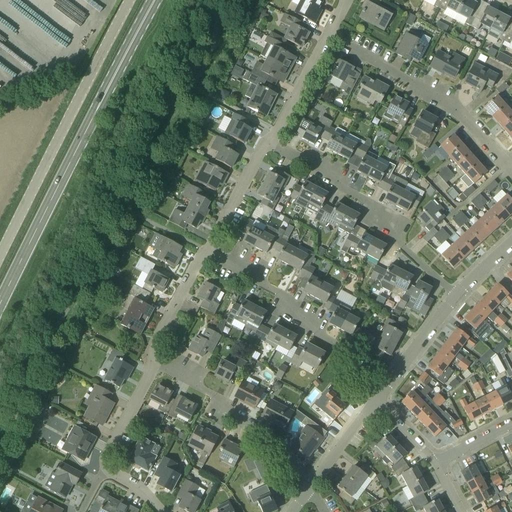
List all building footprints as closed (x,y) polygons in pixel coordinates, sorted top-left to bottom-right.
[(299,0),(297,6),(293,13),(313,24),(318,15),(315,14),(321,2),(318,0),(299,0)] [(364,9),(359,18),(379,29),(384,19),(388,22),(393,13),(379,6),(381,0),(364,0),(360,7),(364,9)] [(433,0),(436,1),(434,6),(439,9),(443,0),(433,0)] [(457,15),(464,0),(443,0),(439,9),(445,12),(446,9),(457,15)] [(478,0),(477,0),(475,4),(467,0),(464,0),(457,15),(466,20),(464,23),(471,27),(472,25),(484,2),(478,0)] [(498,14),(487,8),(489,5),(484,2),(472,25),(478,29),(480,25),(490,30),(498,14)] [(265,22),(269,16),(265,14),(267,11),(263,9),(259,18),(265,22)] [(283,38),(301,48),(309,34),(295,27),(298,21),(284,14),(279,22),(289,27),(283,38)] [(498,14),(490,30),(487,35),(497,41),(498,39),(504,42),(511,26),(511,17),(510,16),(508,19),(498,14)] [(261,36),(254,32),(252,37),(259,41),(261,36)] [(407,56),(418,62),(431,39),(422,34),(419,39),(407,33),(395,54),(405,59),(407,56)] [(266,58),(289,70),(296,58),(282,51),(284,46),(267,36),(264,42),(273,47),(266,58)] [(437,71),(438,69),(454,78),(464,59),(453,53),(451,57),(439,51),(430,67),(437,71)] [(269,76),(283,83),(289,70),(266,58),(263,65),(257,62),(251,73),(266,81),(269,76)] [(352,71),(353,68),(337,60),(329,76),(342,82),(338,89),(349,94),(359,75),(352,71)] [(496,79),(473,67),(464,83),(474,88),(480,91),(484,84),(491,88),(496,79)] [(266,116),(271,106),(276,96),(267,91),(268,90),(262,88),(266,81),(251,73),(247,71),(243,79),(256,86),(246,107),(257,112),(257,111),(266,116)] [(359,87),(361,87),(356,97),(372,106),(375,102),(380,105),(388,88),(378,82),(377,85),(364,78),(359,87)] [(507,80),(495,90),(499,95),(511,84),(507,80)] [(315,91),(312,97),(319,101),(323,95),(315,91)] [(506,105),(497,96),(483,108),(492,117),(506,105)] [(390,120),(403,127),(412,111),(406,107),(408,104),(395,97),(387,112),(393,115),(390,120)] [(500,127),(511,116),(511,112),(506,105),(492,117),(500,127)] [(415,142),(425,148),(427,149),(435,136),(429,133),(437,120),(422,112),(413,128),(421,132),(415,142)] [(229,136),(244,144),(251,130),(246,127),(248,121),(233,113),(231,119),(236,122),(229,136)] [(296,135),(302,138),(302,139),(313,145),(318,136),(323,139),(329,127),(332,122),(321,116),(316,126),(310,123),(310,124),(303,120),(296,135)] [(509,137),(511,133),(511,116),(500,127),(509,137)] [(326,148),(329,150),(329,151),(332,152),(332,151),(337,154),(345,139),(348,134),(337,128),(336,130),(329,127),(323,139),(329,142),(326,148)] [(348,134),(345,139),(337,154),(348,160),(352,154),(357,156),(363,145),(358,142),(360,140),(348,134)] [(394,143),(397,138),(391,135),(388,140),(394,143)] [(453,135),(440,146),(448,156),(462,144),(453,135)] [(214,159),(231,168),(238,155),(230,151),(233,145),(216,136),(209,149),(217,153),(214,159)] [(366,138),(363,145),(357,156),(362,159),(356,171),(360,173),(363,175),(367,177),(376,162),(365,156),(369,148),(371,144),(370,140),(366,138)] [(390,144),(388,149),(394,153),(397,148),(390,144)] [(426,159),(438,149),(434,144),(422,154),(426,159)] [(470,154),(462,144),(448,156),(457,165),(470,154)] [(478,163),(470,154),(457,165),(465,175),(478,163)] [(194,181),(214,191),(221,178),(224,180),(228,174),(204,161),(194,181)] [(376,162),(367,177),(379,183),(377,187),(382,190),(390,174),(395,166),(389,163),(387,168),(376,162)] [(487,173),(478,163),(465,175),(462,178),(467,183),(461,188),(465,191),(462,193),(466,198),(475,190),(471,187),(487,173)] [(441,179),(450,171),(446,167),(437,174),(441,179)] [(269,172),(263,184),(279,192),(281,187),(284,188),(290,177),(278,170),(275,176),(269,172)] [(441,179),(445,183),(454,176),(450,171),(441,179)] [(414,173),(411,178),(417,181),(420,176),(414,173)] [(384,200),(395,206),(404,190),(407,183),(390,174),(382,190),(388,193),(384,200)] [(485,188),(485,189),(489,193),(498,185),(494,180),(485,188)] [(302,188),(296,185),(290,197),(296,200),(294,204),(305,210),(308,204),(316,188),(305,182),(302,188)] [(208,211),(205,210),(209,203),(200,198),(203,192),(187,184),(181,196),(190,201),(187,207),(205,216),(208,211)] [(279,192),(263,184),(257,195),(263,198),(260,204),(272,210),(279,199),(276,197),(279,192)] [(328,207),(322,204),(328,194),(324,192),(324,191),(322,190),(321,191),(316,188),(308,204),(305,210),(316,216),(314,220),(320,223),(328,207)] [(404,190),(395,206),(407,212),(410,206),(415,209),(422,197),(416,194),(410,191),(409,193),(404,190)] [(479,194),(475,198),(482,207),(487,203),(479,194)] [(497,203),(509,217),(511,213),(511,200),(506,195),(497,203)] [(470,202),(478,211),(482,207),(475,198),(470,202)] [(325,226),(326,223),(338,229),(348,209),(337,203),(333,210),(328,207),(320,223),(325,226)] [(423,229),(428,233),(433,228),(445,217),(441,213),(444,211),(439,204),(435,207),(431,203),(423,210),(424,212),(418,218),(426,226),(423,229)] [(487,212),(500,225),(509,217),(497,203),(487,212)] [(195,228),(199,221),(202,223),(205,216),(187,207),(183,214),(174,209),(168,221),(183,229),(186,223),(195,228)] [(474,208),(470,212),(475,217),(479,214),(474,208)] [(338,229),(349,235),(349,234),(351,230),(359,215),(356,213),(353,211),(353,212),(348,209),(338,229)] [(468,220),(461,212),(460,211),(456,215),(464,224),(468,220)] [(478,221),(490,234),(500,225),(487,212),(478,221)] [(451,220),(452,220),(459,228),(464,224),(456,215),(451,220)] [(238,237),(244,240),(243,241),(247,243),(246,245),(249,246),(250,245),(255,247),(263,232),(252,226),(256,219),(250,216),(238,237)] [(469,229),(481,243),(490,234),(478,221),(469,229)] [(299,242),(304,232),(303,228),(294,224),(295,228),(298,229),(300,235),(298,237),(299,242)] [(267,225),(263,232),(255,247),(266,253),(269,247),(275,250),(283,235),(285,232),(279,229),(278,231),(267,225)] [(426,243),(427,243),(433,237),(441,245),(445,241),(437,233),(437,232),(433,228),(428,233),(422,239),(426,243)] [(437,233),(445,241),(450,237),(442,228),(437,232),(437,233)] [(459,238),(471,251),(481,243),(469,229),(459,238)] [(355,237),(349,234),(349,235),(343,247),(341,251),(346,254),(355,237)] [(375,240),(364,234),(360,240),(355,237),(346,254),(353,257),(355,258),(357,257),(358,255),(365,259),(367,256),(375,240)] [(277,259),(281,261),(280,262),(283,264),(283,263),(289,265),(297,250),(298,247),(288,242),(290,239),(283,235),(275,250),(280,253),(277,259)] [(156,259),(174,268),(181,255),(178,253),(181,247),(167,240),(161,236),(154,248),(155,249),(152,255),(152,256),(157,259),(156,259)] [(450,246),(462,260),(471,251),(459,238),(450,246)] [(386,246),(382,244),(383,243),(380,242),(375,240),(367,256),(378,261),(386,246)] [(297,250),(289,265),(300,271),(298,275),(303,278),(310,266),(316,255),(309,251),(299,246),(298,247),(297,250)] [(440,255),(453,269),(462,260),(450,246),(440,255)] [(320,247),(316,254),(322,257),(326,251),(320,247)] [(153,289),(161,293),(168,279),(149,270),(153,264),(140,257),(134,268),(149,276),(142,289),(150,294),(153,289)] [(343,261),(340,267),(346,270),(349,264),(343,261)] [(391,293),(402,272),(390,265),(387,272),(382,269),(376,281),(381,284),(382,289),(391,293)] [(306,295),(308,296),(309,295),(314,298),(322,282),(311,276),(315,269),(310,266),(303,278),(309,280),(303,292),(306,293),(306,295)] [(376,281),(382,269),(376,266),(369,278),(376,281)] [(348,273),(342,270),(340,274),(341,278),(345,280),(348,273)] [(401,298),(397,306),(403,309),(409,297),(414,288),(409,285),(413,277),(402,272),(391,293),(401,298)] [(107,290),(115,294),(119,285),(112,281),(107,290)] [(314,298),(325,303),(323,307),(329,310),(335,298),(330,295),(334,288),(322,282),(314,298)] [(426,297),(431,289),(417,282),(414,288),(409,297),(416,300),(411,309),(424,316),(432,300),(426,297)] [(204,300),(200,307),(214,314),(223,296),(218,293),(220,290),(205,283),(197,297),(204,300)] [(511,298),(497,284),(488,293),(500,304),(504,308),(510,303),(511,304),(511,303),(511,298)] [(120,323),(139,334),(152,309),(144,305),(150,294),(142,289),(133,285),(121,307),(127,310),(120,323)] [(500,304),(488,293),(480,302),(491,312),(500,304)] [(332,327),(334,328),(335,327),(340,330),(349,314),(352,307),(341,301),(335,298),(329,310),(334,313),(329,323),(332,325),(332,327)] [(231,325),(234,320),(245,326),(255,306),(244,300),(240,307),(235,304),(225,322),(231,325)] [(500,327),(503,324),(497,318),(491,312),(480,302),(472,310),(483,321),(487,317),(492,322),(493,321),(500,328),(500,327)] [(244,327),(249,330),(255,333),(253,337),(259,340),(265,328),(260,325),(266,312),(263,310),(263,309),(261,308),(260,309),(255,306),(245,326),(244,327)] [(403,310),(397,306),(393,313),(399,316),(403,310)] [(483,321),(472,310),(463,319),(481,336),(484,332),(478,326),(483,321)] [(340,330),(351,335),(349,339),(355,342),(361,330),(356,327),(360,320),(349,314),(340,330)] [(500,314),(497,318),(503,324),(507,321),(500,314)] [(403,327),(407,320),(400,317),(397,323),(403,327)] [(188,350),(202,357),(208,346),(214,349),(221,336),(224,320),(221,318),(214,332),(206,328),(201,338),(196,335),(188,350)] [(386,325),(380,337),(396,345),(402,333),(395,330),(398,324),(394,322),(387,319),(387,318),(383,324),(386,325)] [(286,331),(274,324),(271,330),(265,328),(259,340),(276,348),(277,346),(286,331)] [(456,329),(449,338),(461,348),(466,342),(471,347),(472,347),(476,343),(456,329)] [(286,331),(277,346),(286,351),(288,352),(296,336),(293,334),(293,333),(291,332),(290,333),(286,331)] [(368,352),(380,358),(383,352),(390,356),(392,352),(393,353),(394,350),(393,350),(396,345),(380,337),(374,347),(372,346),(368,352)] [(442,348),(454,357),(461,348),(449,338),(442,348)] [(315,370),(324,353),(306,344),(303,350),(298,347),(289,363),(299,368),(301,363),(315,370)] [(498,346),(492,351),(496,355),(501,349),(498,346)] [(454,357),(442,348),(434,358),(447,367),(454,357)] [(119,388),(126,374),(128,376),(133,368),(122,362),(125,355),(113,349),(107,360),(112,363),(103,379),(119,388)] [(497,355),(503,368),(509,365),(504,356),(506,354),(504,349),(497,355)] [(490,359),(495,354),(489,350),(484,355),(490,359)] [(503,368),(497,355),(491,360),(499,375),(505,372),(503,368)] [(235,366),(223,360),(214,376),(228,383),(232,374),(239,378),(247,363),(239,358),(235,366)] [(447,367),(434,358),(427,368),(447,382),(449,378),(442,373),(447,367)] [(463,358),(460,362),(467,367),(470,363),(463,358)] [(467,367),(460,362),(457,366),(464,372),(467,367)] [(275,376),(281,379),(288,367),(282,364),(275,376)] [(422,383),(428,376),(423,372),(417,380),(422,383)] [(316,388),(321,384),(317,379),(312,383),(316,388)] [(495,391),(502,405),(511,399),(511,397),(502,379),(497,382),(501,388),(495,391)] [(235,397),(241,400),(240,401),(254,408),(263,391),(243,380),(235,397)] [(477,382),(481,390),(485,388),(481,380),(477,382)] [(279,391),(282,385),(276,382),(273,388),(279,391)] [(481,390),(477,382),(473,385),(476,393),(481,390)] [(83,416),(102,426),(114,404),(107,400),(111,393),(95,385),(84,404),(88,406),(83,416)] [(171,393),(157,385),(149,400),(160,405),(158,410),(167,415),(174,400),(169,397),(171,393)] [(410,411),(421,400),(425,397),(416,388),(401,402),(410,411)] [(333,421),(345,407),(339,402),(340,401),(329,391),(324,397),(326,399),(319,409),(333,421)] [(485,397),(492,410),(502,405),(495,391),(485,397)] [(431,400),(434,404),(441,397),(438,394),(431,400)] [(441,397),(434,404),(438,408),(445,401),(441,397)] [(474,403),(481,416),(492,410),(485,397),(474,403)] [(177,415),(188,421),(196,406),(182,398),(179,403),(174,400),(167,415),(174,419),(177,415)] [(271,422),(272,420),(284,427),(293,411),(271,399),(261,417),(271,422)] [(459,402),(470,422),(481,416),(474,403),(467,406),(464,399),(459,402)] [(421,400),(410,411),(418,420),(429,409),(421,400)] [(429,409),(418,420),(427,429),(438,418),(429,409)] [(306,427),(311,421),(300,413),(295,419),(306,427),(291,446),(307,458),(316,445),(317,446),(323,439),(306,427)] [(438,418),(427,429),(435,437),(446,427),(438,418)] [(460,420),(458,421),(451,424),(454,429),(462,424),(460,420)] [(202,453),(197,462),(203,465),(217,438),(205,432),(206,430),(198,426),(188,446),(202,453)] [(62,450),(83,461),(95,438),(74,427),(62,450)] [(397,444),(387,435),(383,439),(379,434),(368,445),(373,449),(375,447),(384,456),(397,444)] [(151,453),(155,445),(140,437),(128,461),(148,472),(156,456),(151,453)] [(222,462),(233,467),(241,451),(234,447),(235,445),(232,444),(232,443),(230,442),(229,442),(224,440),(219,450),(222,451),(219,458),(223,460),(222,462)] [(406,454),(397,444),(384,456),(393,466),(391,468),(393,472),(405,464),(401,458),(406,454)] [(283,452),(288,457),(291,454),(292,452),(288,447),(283,452)] [(492,455),(495,460),(502,456),(500,451),(492,455)] [(180,475),(173,472),(177,464),(164,457),(154,475),(160,478),(157,484),(171,492),(180,475)] [(246,472),(253,469),(250,459),(242,462),(246,472)] [(271,475),(269,469),(266,462),(258,466),(263,478),(271,475)] [(44,486),(65,498),(73,484),(76,485),(81,474),(60,463),(54,474),(52,472),(44,486)] [(407,488),(422,480),(415,467),(410,470),(405,464),(393,472),(397,477),(400,475),(407,488)] [(362,465),(359,470),(354,466),(346,477),(361,488),(369,478),(370,479),(374,474),(362,465)] [(474,465),(467,468),(460,472),(466,483),(480,476),(474,465)] [(489,479),(492,483),(499,479),(497,475),(489,479)] [(480,476),(466,483),(471,494),(485,486),(480,476)] [(339,496),(350,505),(355,500),(353,498),(361,488),(346,477),(337,488),(342,491),(339,496)] [(261,511),(271,511),(276,510),(270,495),(264,498),(258,486),(257,487),(254,479),(248,482),(257,501),(261,511)] [(477,505),(491,497),(489,492),(496,488),(495,487),(502,483),(499,479),(492,483),(485,486),(471,494),(477,505)] [(179,491),(185,494),(179,507),(187,511),(193,511),(205,491),(199,488),(185,480),(179,491)] [(428,491),(422,480),(407,488),(412,498),(409,500),(412,506),(425,498),(422,494),(428,491)] [(89,511),(137,511),(139,510),(120,500),(119,503),(107,497),(109,494),(101,490),(89,511)] [(60,511),(62,510),(38,498),(30,511),(60,511)] [(424,511),(442,511),(443,511),(437,500),(428,504),(425,498),(412,506),(415,511),(422,508),(424,511)] [(384,509),(389,506),(386,500),(381,503),(384,509)] [(232,511),(227,502),(216,508),(217,511),(232,511)] [(484,511),(503,511),(502,509),(505,507),(503,502),(484,511)]
